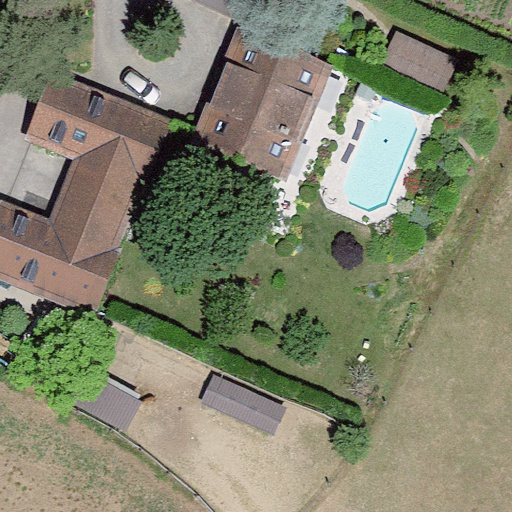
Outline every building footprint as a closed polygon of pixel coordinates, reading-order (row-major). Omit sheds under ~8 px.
[(204,0),(242,17),(250,0),(204,0)] [(403,34),(392,64),(451,85),(461,55),(403,34)] [(346,87),(241,46),(199,153),(304,193),(346,87)] [(164,123),(54,81),(26,153),(137,195),(164,123)] [(135,260),(4,207),(0,218),(0,290),(105,333),(135,260)] [(215,381),(203,408),(276,440),(288,412),(215,381)]
